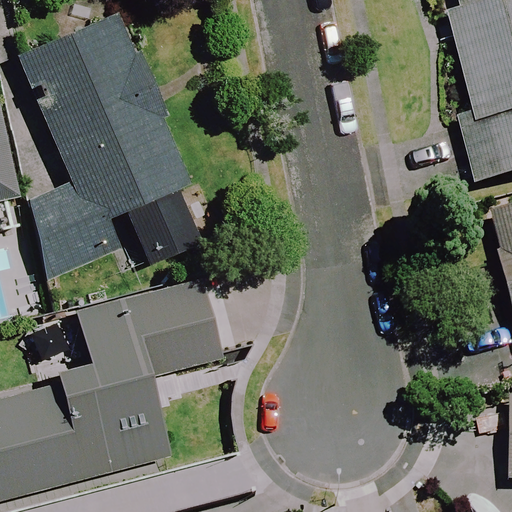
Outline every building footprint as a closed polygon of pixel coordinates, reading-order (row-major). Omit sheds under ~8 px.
[(511,0),(456,0),(461,20),(451,22),(473,115),(459,118),(475,187),(511,178),(511,0)] [(117,253),(105,226),(123,218),(145,273),(205,248),(179,183),(191,178),(124,17),(16,62),(68,186),(24,205),(55,279),(117,253)] [(0,211),(19,207),(0,125),(0,211)] [(511,215),(491,221),(511,306),(511,215)] [(0,503),(165,462),(144,381),(213,363),(194,287),(70,318),(84,372),(49,381),(52,392),(0,404),(0,503)]
